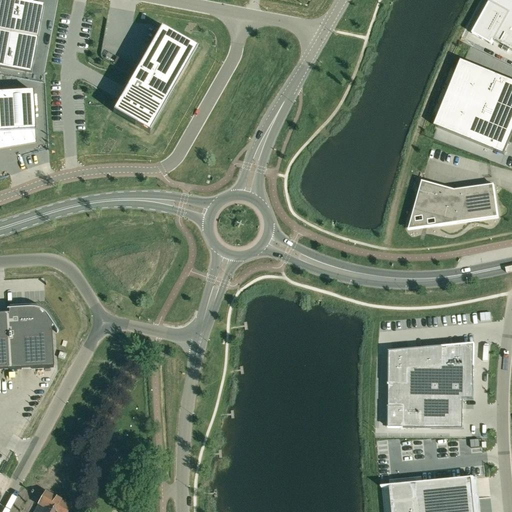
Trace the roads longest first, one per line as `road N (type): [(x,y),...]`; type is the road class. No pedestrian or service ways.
road 1 (unclassified): [(0,199),(64,177),(176,163),(230,68),(243,16)]
road 2 (secondary): [(265,239),(370,278),(447,278),(511,264)]
road 3 (unclassified): [(105,319),(0,511)]
road 4 (secondary): [(210,213),(111,199),(0,228)]
road 5 (unclassified): [(511,307),(502,378),(509,511)]
road 6 (unclassified): [(246,195),(264,139),(325,30)]
road 7 (unclassified): [(183,490),(200,340)]
road 8 (unclassified): [(0,261),(63,263),(105,319)]
